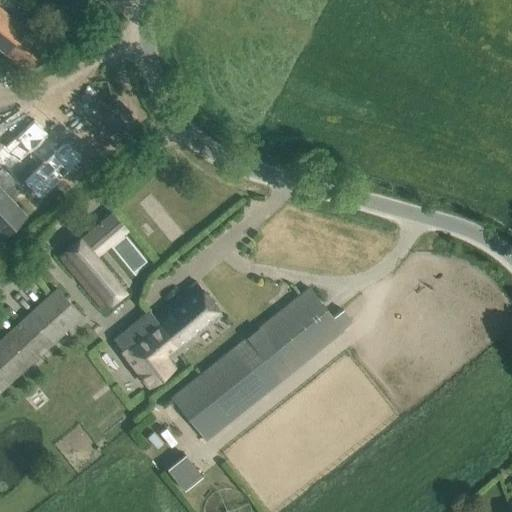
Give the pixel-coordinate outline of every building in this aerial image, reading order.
[(36,38),(33,41),(24,34),(26,31),(6,15),(0,22),(0,49),(28,70),(53,38),(43,30),(37,38),(36,38)] [(22,130),(0,150),(0,162),(8,171),(19,162),(21,160),(20,160),(27,154),(29,152),(41,164),(23,182),(28,187),(29,187),(37,196),(39,199),(72,168),(75,171),(79,167),(76,164),(83,158),(76,151),(75,151),(66,141),(62,145),(62,144),(56,150),(45,137),(48,134),(45,131),(39,125),(34,119),(25,127),(22,130)] [(0,238),(27,212),(0,184),(0,238)] [(80,238),(59,256),(88,291),(103,310),(109,305),(124,292),(109,273),(94,256),(80,238)] [(154,317),(180,351),(194,340),(192,337),(221,313),(196,283),(154,317)] [(0,338),(0,391),(82,316),(55,287),(53,289),(51,286),(34,301),(37,304),(0,338)] [(342,329),(309,288),(171,399),(204,440),(342,329)] [(168,361),(180,351),(154,317),(149,311),(114,339),(149,386),(173,367),(168,361)] [(184,452),(165,467),(182,489),(201,474),(184,452)]
